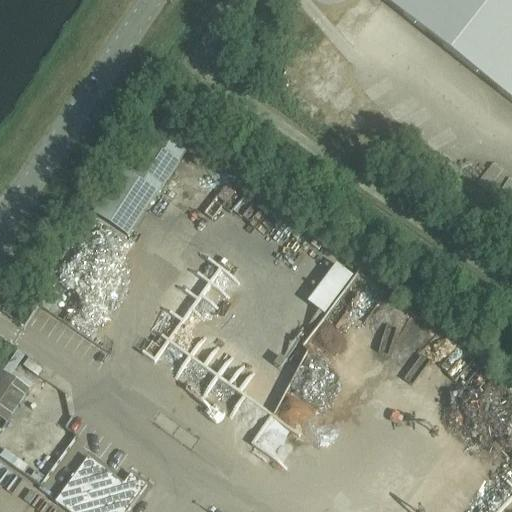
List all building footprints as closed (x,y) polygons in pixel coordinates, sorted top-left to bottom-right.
[(511,0),(381,0),(383,1),(511,102),(511,0)] [(193,139),(165,120),(129,174),(122,170),(93,214),(129,237),(193,139)] [(19,373),(31,360),(24,354),(12,367),(19,373)] [(34,360),(26,368),(39,381),(47,373),(34,360)] [(176,378),(201,374),(200,365),(174,369),(176,378)] [(0,417),(14,425),(33,389),(5,375),(0,384),(0,417)] [(59,490),(91,443),(83,437),(51,484),(59,490)] [(88,460),(55,505),(63,511),(127,511),(145,488),(130,477),(124,486),(88,460)]
